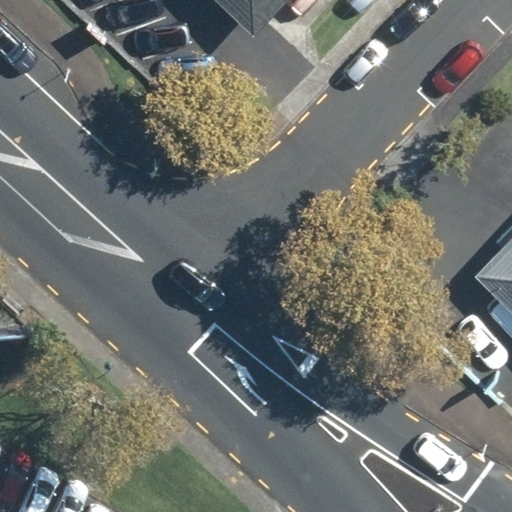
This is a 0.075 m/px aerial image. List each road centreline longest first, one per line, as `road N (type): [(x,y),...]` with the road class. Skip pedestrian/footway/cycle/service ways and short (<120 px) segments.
road 1 (residential): [(168,306),(459,0)]
road 2 (primary): [(256,390),(339,404),(396,429),(494,511)]
road 3 (primary): [(0,167),(168,306)]
road 4 (primary): [(348,511),(307,468),(256,390)]
road 5 (primary): [(168,306),(256,390)]
